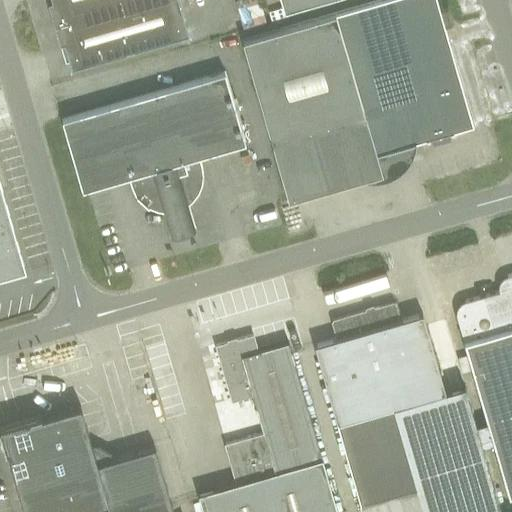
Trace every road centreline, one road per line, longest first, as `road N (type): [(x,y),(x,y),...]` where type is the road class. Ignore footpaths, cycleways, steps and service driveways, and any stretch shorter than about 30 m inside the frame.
road 1 (unclassified): [(83,320),(511,196)]
road 2 (unclassified): [(83,320),(0,34)]
